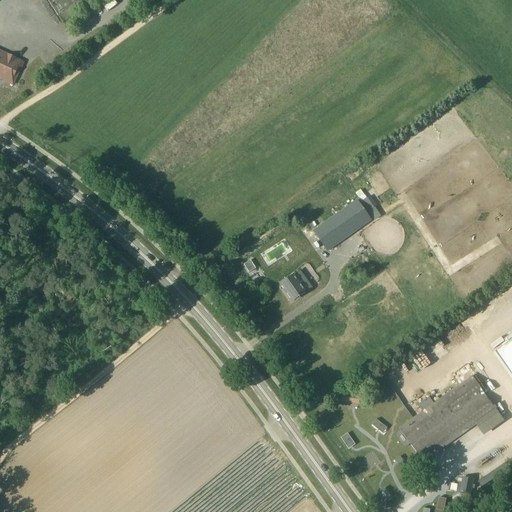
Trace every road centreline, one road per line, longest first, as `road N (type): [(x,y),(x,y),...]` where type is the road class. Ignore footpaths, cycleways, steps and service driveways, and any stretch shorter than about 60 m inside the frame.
road 1 (secondary): [(351,511),(270,397),(188,301),(103,220),(0,143)]
road 2 (track): [(0,459),(188,301)]
road 3 (track): [(1,124),(173,0)]
